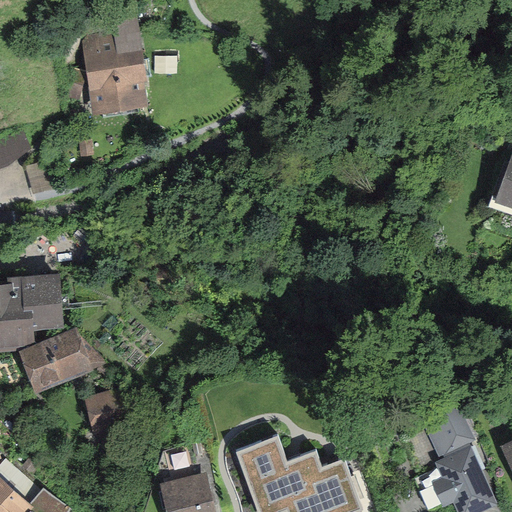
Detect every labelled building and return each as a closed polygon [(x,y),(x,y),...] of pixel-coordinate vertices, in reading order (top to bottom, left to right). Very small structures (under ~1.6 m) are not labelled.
[(115,35),(84,40),(87,56),(90,56),(98,105),(141,99),(139,90),(144,89),(142,77),(143,77),(133,16),(115,19),(116,26),(114,27),(115,35)] [(82,72),(71,69),(66,93),(77,96),(82,72)] [(0,166),(11,162),(11,161),(29,148),(22,130),(0,138),(0,166)] [(511,152),(508,151),(488,204),(511,213),(511,152)] [(59,186),(52,158),(31,163),(38,191),(59,186)] [(35,342),(35,328),(64,326),(61,271),(14,274),(14,280),(0,280),(0,350),(19,349),(35,342)] [(96,369),(77,325),(35,342),(19,349),(38,393),(96,369)] [(471,441),(477,438),(451,382),(414,399),(440,455),(444,453),(471,441)] [(84,396),(94,434),(134,424),(124,386),(84,396)] [(511,438),(501,444),(511,465),(511,438)] [(320,469),(314,454),(285,464),(276,439),(236,453),(255,511),(286,511),(287,511),(362,511),(363,511),(346,460),(320,469)] [(443,475),(433,480),(445,504),(454,499),(460,511),(479,511),(499,503),(471,441),(444,453),(446,456),(436,460),(443,475)] [(170,466),(192,460),(188,444),(166,450),(170,466)] [(7,458),(0,465),(0,511),(39,511),(41,510),(33,503),(44,491),(7,458)] [(217,511),(207,469),(160,481),(168,511),(217,511)]
